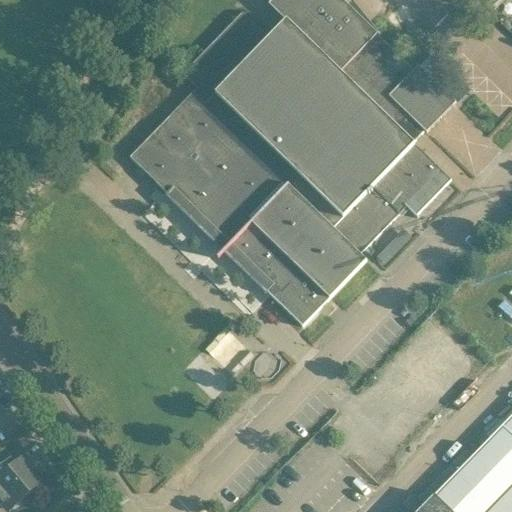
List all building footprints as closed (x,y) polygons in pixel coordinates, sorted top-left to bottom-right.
[(193,94),(130,159),(139,167),(146,175),(165,193),(167,195),(166,197),(219,249),(223,253),(217,259),(218,260),(224,254),(266,295),(268,293),(270,296),(303,328),(318,313),(332,298),(333,297),(366,263),(358,254),(362,250),(364,252),(399,216),(398,214),(373,190),(415,147),(413,145),(342,76),(293,30),(308,16),(291,0),(274,0),(269,6),(286,23),(270,40),(243,14),(190,69),(183,76),(197,90),(193,94)] [(340,0),(291,0),(308,16),(293,30),(342,76),(379,38),(359,18),(362,14),(353,2),(348,7),(340,0)] [(483,0),(494,11),(504,0),(483,0)] [(379,38),(342,76),(413,145),(425,133),(426,135),(456,104),(419,67),(414,72),(404,62),(379,38)] [(415,147),(373,190),(398,214),(405,207),(416,218),(451,182),(415,147)] [(511,511),(511,417),(419,511),(511,511)] [(40,482),(20,459),(13,465),(9,460),(0,467),(0,498),(9,509),(21,498),(40,482)]
